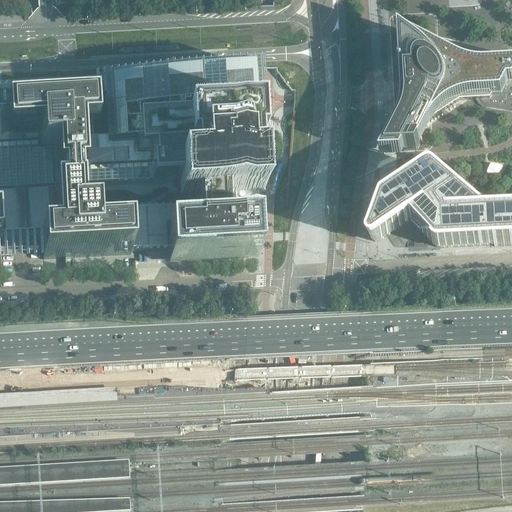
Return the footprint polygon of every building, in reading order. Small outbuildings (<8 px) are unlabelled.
[(386,146),(380,158),(401,157),(404,152),(417,151),(421,144),(422,141),(429,128),(430,125),(468,101),(476,100),(478,104),(479,105),(480,106),(481,107),(482,107),(482,108),(483,108),(485,108),(486,109),(487,109),(489,109),(490,109),(493,110),(498,111),(503,111),(508,112),(510,113),(511,113),(511,112),(511,62),(511,61),(510,60),(509,60),(509,59),(508,59),(507,59),(400,31),(399,31),(400,51),(400,53),(403,99),(403,100),(403,101),(403,102),(403,103),(403,104),(403,105),(403,106),(402,106),(402,107),(402,109),(402,110),(402,112),(401,113),(401,115),(400,116),(400,118),(400,119),(399,121),(398,123),(397,125),(396,127),(395,129),(394,131),(390,138),(386,146)] [(226,224),(224,183),(251,182),(250,162),(223,164),(222,153),(236,152),(237,152),(235,122),(235,121),(221,122),(220,108),(193,109),(193,110),(193,124),(136,127),(137,140),(118,141),(81,143),(81,132),(95,131),(94,104),(35,107),(0,108),(0,268),(1,268),(0,247),(0,236),(21,236),(41,235),(42,260),(43,260),(130,255),(131,255),(131,254),(168,252),(168,265),(258,261),(256,225),(225,227),(224,225),(226,225),(226,224)] [(501,167),(488,164),(485,173),(497,173),(501,167)] [(373,239),(373,240),(374,241),(374,242),(375,242),(376,242),(377,243),(378,242),(379,242),(387,237),(388,236),(394,232),(395,232),(395,231),(396,231),(411,221),(412,222),(412,223),(413,223),(414,223),(415,223),(416,223),(417,223),(418,223),(419,223),(420,224),(420,225),(419,225),(418,225),(417,225),(416,225),(416,226),(415,226),(415,227),(415,228),(415,229),(415,230),(416,230),(417,230),(417,231),(418,230),(419,230),(420,230),(420,229),(420,228),(422,227),(424,232),(427,239),(428,239),(435,247),(436,247),(436,248),(437,248),(438,248),(438,249),(439,249),(440,249),(494,246),(494,247),(511,246),(511,215),(486,217),(485,216),(464,199),(463,199),(462,199),(459,199),(458,199),(457,199),(457,198),(456,198),(456,197),(457,196),(458,196),(459,196),(460,196),(460,195),(461,195),(461,194),(461,193),(461,192),(460,192),(460,191),(459,191),(458,191),(457,191),(457,192),(456,192),(456,193),(456,194),(454,195),(447,184),(446,183),(435,174),(434,173),(433,173),(432,172),(431,172),(430,172),(429,172),(428,173),(427,173),(400,193),(399,191),(384,202),(385,203),(385,204),(384,204),(383,205),(383,206),(377,225),(373,238),(373,239)] [(131,511),(131,501),(89,502),(88,511),(131,511)]
